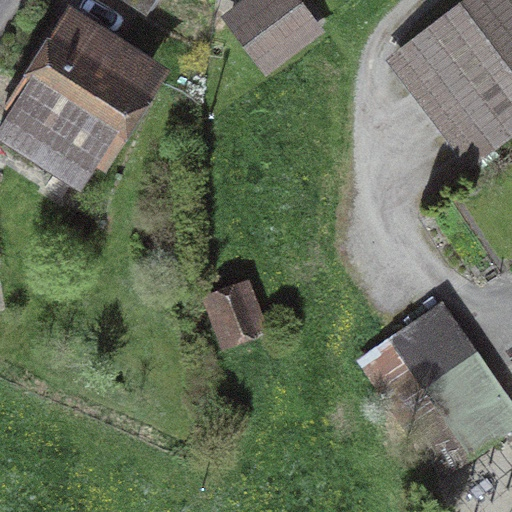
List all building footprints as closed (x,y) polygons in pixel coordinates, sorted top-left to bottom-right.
[(124,0),(146,13),(154,0),(124,0)] [(250,0),(227,17),(263,63),(312,28),(292,0),(250,0)] [(476,0),(398,59),(471,155),(511,124),(511,18),(498,0),(476,0)] [(66,23),(0,127),(0,133),(76,182),(145,73),(66,23)] [(213,300),(228,339),(258,328),(243,288),(213,300)] [(511,401),(446,297),(396,329),(474,450),(511,425),(511,401)]
